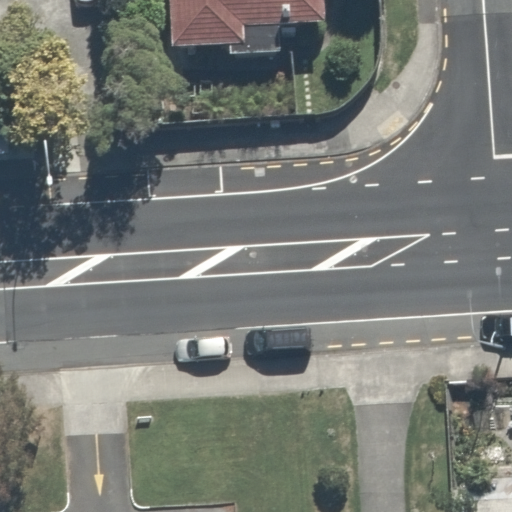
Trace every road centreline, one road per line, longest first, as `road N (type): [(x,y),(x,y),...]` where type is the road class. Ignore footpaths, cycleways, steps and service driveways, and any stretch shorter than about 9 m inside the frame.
road 1 (secondary): [(0,274),(498,242)]
road 2 (residential): [(482,0),(498,242)]
